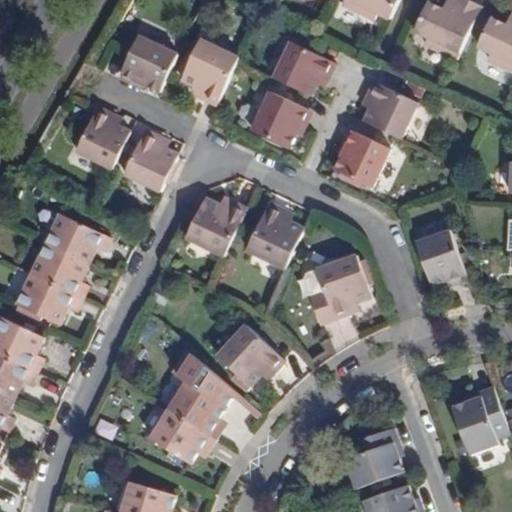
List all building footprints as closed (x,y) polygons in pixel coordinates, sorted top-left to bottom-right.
[(400,0),(344,0),(343,2),(376,18),(379,11),(392,18),(400,0)] [(471,0),(456,0),(453,8),(446,5),(445,7),(430,1),(416,29),(430,36),(427,42),(459,57),(483,6),(471,0)] [(456,0),(448,0),(446,5),(453,8),(456,0)] [(511,21),(509,19),(507,24),(493,18),(479,46),(491,53),(489,59),(511,70),(511,21)] [(142,37),(124,73),(163,92),(181,55),(142,37)] [(205,95),(221,103),(241,61),(243,56),(206,38),(195,59),(191,57),(184,71),(189,73),(186,79),(200,84),(209,88),(205,95)] [(339,62),(295,41),(277,78),(314,95),(320,83),(325,74),(332,78),(333,75),(339,62)] [(332,78),(325,74),(320,83),(327,86),(332,78)] [(403,138),(421,101),(377,80),(371,93),(370,96),(377,99),(373,108),(367,120),(403,138)] [(200,84),(196,91),(205,95),(209,88),(200,84)] [(260,132),(297,149),(316,111),(279,93),(260,132)] [(366,104),(373,108),(377,99),(370,96),(366,104)] [(134,131),(120,124),(112,120),(115,113),(102,106),(80,151),(116,168),(134,131)] [(112,120),(120,124),(124,117),(121,115),(115,113),(112,120)] [(181,153),(169,148),(160,143),(164,137),(149,130),(129,173),(163,190),(181,153)] [(393,149),(357,131),(338,169),(375,187),(393,149)] [(169,148),(172,141),(164,137),(160,143),(169,148)] [(224,204),(210,197),(191,238),(228,255),(250,208),(236,202),(234,208),(224,204)] [(234,208),(236,202),(227,198),(224,204),(234,208)] [(295,222),(271,210),(252,251),(288,268),(311,221),(298,215),(295,222)] [(295,222),(298,215),(289,211),(286,217),(295,222)] [(49,244),(91,264),(99,247),(107,250),(114,237),(64,213),(49,244)] [(457,283),(470,279),(452,228),(418,240),(434,285),(450,280),(448,274),(452,273),(457,283)] [(49,244),(34,274),(85,298),(91,284),(84,280),(91,264),(49,244)] [(362,249),(323,263),(313,267),(310,270),(317,290),(326,318),(357,307),(354,299),(364,296),(377,291),(362,249)] [(448,274),(450,280),(452,286),(457,283),(452,273),(448,274)] [(79,311),(85,298),(34,274),(20,304),(63,323),(71,307),(79,311)] [(354,299),(357,307),(366,304),(364,296),(354,299)] [(0,324),(0,351),(40,371),(47,358),(38,354),(46,337),(4,317),(0,324)] [(289,360),(253,322),(223,351),(253,383),(264,373),(272,365),(277,372),(289,360)] [(40,371),(0,351),(0,388),(18,397),(25,382),(34,386),(40,371)] [(272,365),(264,373),(270,379),(277,372),(272,365)] [(171,409),(218,440),(227,428),(219,423),(230,406),(189,380),(171,409)] [(484,395),(456,405),(472,453),(501,442),(500,439),(511,434),(495,387),(482,391),(484,395)] [(9,414),(18,397),(0,388),(0,426),(11,432),(17,419),(9,414)] [(211,452),(218,440),(171,409),(152,437),(193,463),(204,447),(211,452)] [(401,442),(396,428),(349,444),(353,458),(349,459),(359,488),(407,471),(397,443),(401,442)] [(124,511),(175,511),(180,495),(133,482),(124,511)] [(366,500),(370,511),(425,511),(422,500),(411,504),(410,498),(410,485),(366,500)] [(410,498),(411,504),(422,500),(420,495),(410,498)]
